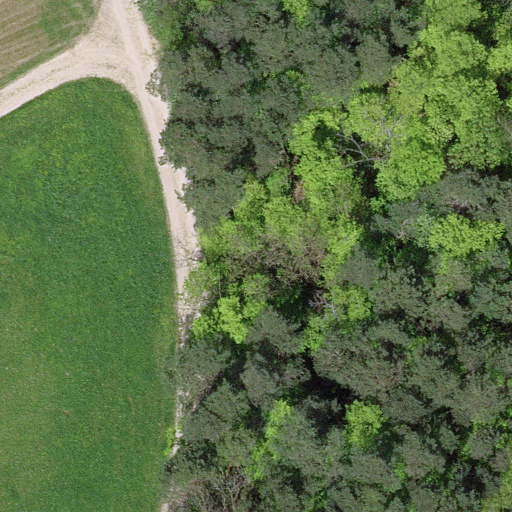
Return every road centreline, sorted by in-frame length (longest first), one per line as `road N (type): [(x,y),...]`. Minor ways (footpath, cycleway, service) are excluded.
road 1 (track): [(184,511),(203,391),(173,175),(118,0)]
road 2 (track): [(0,116),(63,82),(133,63)]
